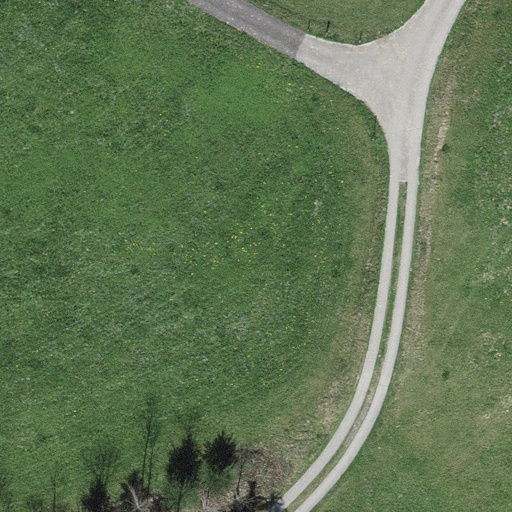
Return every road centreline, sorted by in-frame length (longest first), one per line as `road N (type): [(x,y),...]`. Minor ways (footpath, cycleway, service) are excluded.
road 1 (track): [(289,511),(343,449),(378,380),(397,290),(410,92),(448,0)]
road 2 (track): [(410,92),(216,0)]
